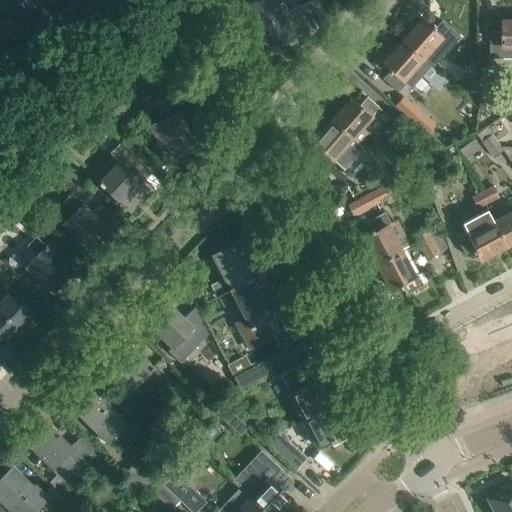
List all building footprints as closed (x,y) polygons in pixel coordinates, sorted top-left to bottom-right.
[(121,12),(114,0),(95,0),(79,9),(90,29),(121,12)] [(256,0),(247,5),(258,27),(289,12),(283,1),(278,4),(276,0),(256,0)] [(317,15),(327,5),(321,0),(310,0),(309,1),(317,15)] [(300,16),(305,14),(301,6),(289,12),(258,27),(269,50),(307,31),(300,16)] [(511,17),(501,17),(501,31),(489,31),(489,58),(511,57),(511,17)] [(402,39),(402,40),(422,58),(431,66),(432,67),(459,36),(456,33),(441,20),(440,20),(441,21),(436,26),(433,24),(431,27),(422,19),(403,41),(402,39)] [(383,78),(394,89),(398,92),(406,83),(411,88),(431,66),(422,58),(402,40),(401,40),(402,41),(383,63),(390,68),(387,71),(389,73),(384,78),(383,78)] [(152,57),(151,57),(148,50),(137,56),(141,63),(152,57)] [(476,92),(476,71),(463,71),(463,92),(476,92)] [(165,86),(142,97),(149,111),(157,106),(163,118),(150,125),(151,126),(159,144),(165,141),(172,155),(177,152),(180,157),(193,150),(191,145),(195,143),(192,138),(193,137),(190,133),(178,111),(175,113),(169,101),(171,100),(165,86)] [(479,108),(490,110),(491,89),(480,89),(479,108)] [(92,108),(98,121),(130,105),(124,92),(92,108)] [(331,119),(351,137),(357,142),(367,130),(362,126),(366,121),(369,120),(371,118),(373,116),(375,114),(375,111),(379,107),(376,104),(367,96),(359,105),(352,98),(333,120),(331,119)] [(410,99),(402,108),(428,132),(437,123),(410,99)] [(85,109),(74,120),(82,127),(92,116),(85,109)] [(332,121),(313,142),(332,159),(343,169),(363,148),(357,142),(351,137),(331,119),(331,120),(332,121)] [(502,147),(486,127),(476,135),(481,141),(493,158),(504,150),(502,147)] [(410,139),(427,152),(435,142),(419,129),(410,139)] [(465,158),(480,148),(474,140),(460,151),(465,158)] [(150,191),(140,181),(150,171),(120,142),(109,153),(118,162),(98,182),(102,186),(103,185),(130,211),(150,191)] [(511,147),(502,147),(504,150),(511,161),(511,147)] [(55,157),(42,170),(61,188),(73,175),(55,157)] [(442,183),(435,164),(422,168),(429,188),(442,183)] [(369,186),(387,177),(381,166),(363,176),(369,186)] [(389,181),(355,199),(361,211),(395,193),(389,181)] [(485,205),(499,197),(493,185),(479,192),(485,205)] [(4,186),(0,190),(0,198),(7,206),(5,207),(27,229),(37,219),(18,200),(4,186)] [(485,205),(479,192),(471,196),(478,209),(485,205)] [(111,231),(83,204),(82,205),(71,194),(62,203),(73,214),(64,223),(92,251),(111,231)] [(468,231),(456,237),(465,255),(466,255),(466,254),(472,250),(473,252),(477,251),(481,258),(506,245),(507,246),(495,222),(488,209),(463,222),(470,235),(468,231)] [(385,212),(367,221),(367,222),(368,221),(371,228),(369,229),(371,233),(364,236),(377,262),(376,263),(400,250),(387,225),(391,223),(385,212)] [(511,212),(495,222),(507,246),(508,246),(507,244),(511,241),(511,212)] [(418,241),(430,234),(425,227),(414,233),(418,241)] [(430,234),(418,241),(427,259),(440,253),(439,251),(446,248),(436,231),(430,235),(430,234)] [(40,283),(41,284),(43,282),(53,292),(72,271),(36,236),(27,246),(37,255),(17,276),(32,291),(40,283)] [(217,297),(227,291),(236,287),(236,286),(262,272),(245,239),(246,239),(245,238),(218,252),(225,267),(221,269),(226,279),(222,280),(222,279),(211,285),(217,297)] [(413,275),(400,250),(376,263),(378,263),(391,288),(399,284),(400,287),(402,286),(406,293),(405,294),(424,285),(417,273),(413,275)] [(275,336),(266,319),(273,315),(270,309),(280,304),(280,302),(279,303),(262,272),(236,286),(236,287),(243,300),(239,302),(246,315),(234,322),(240,335),(248,350),(275,336)] [(207,302),(205,298),(196,281),(186,286),(196,305),(197,307),(207,302)] [(29,316),(14,302),(8,296),(0,304),(0,326),(10,336),(29,316)] [(169,303),(149,324),(163,338),(172,347),(168,352),(180,363),(210,332),(197,307),(196,305),(183,317),(169,303)] [(0,345),(10,336),(0,326),(0,345)] [(143,395),(135,387),(144,377),(153,385),(164,373),(155,364),(152,367),(130,344),(110,364),(121,375),(111,385),(133,406),(143,395)] [(233,377),(268,359),(257,365),(255,361),(250,364),(245,355),(227,364),(233,377)] [(233,377),(240,389),(274,371),(268,359),(233,377)] [(304,419),(332,404),(319,378),(316,379),(313,373),(303,378),(297,366),(281,374),(304,419)] [(84,420),(99,434),(97,436),(103,442),(105,440),(107,442),(109,440),(110,441),(119,432),(118,431),(128,420),(103,397),(101,392),(100,393),(91,384),(90,385),(90,386),(71,406),(71,405),(70,406),(84,420)] [(332,404),(304,419),(309,430),(319,447),(330,441),(332,446),(333,448),(346,440),(348,439),(348,438),(345,433),(347,432),(332,404)] [(249,427),(226,406),(218,415),(241,436),(249,427)] [(77,510),(79,511),(89,511),(93,508),(80,497),(67,484),(98,452),(80,436),(71,446),(50,426),(31,446),(52,467),(50,468),(60,477),(52,486),(77,510)] [(274,450),(281,457),(296,470),(307,458),(289,442),(283,431),(268,438),(274,450)] [(241,488),(241,489),(251,498),(265,511),(277,511),(291,498),(283,490),(292,480),(269,458),(260,468),(241,488)] [(140,492),(151,481),(133,464),(122,476),(140,492)] [(0,497),(0,498),(0,497),(0,511),(33,511),(40,506),(52,511),(74,511),(77,510),(52,486),(44,494),(34,485),(33,487),(12,466),(0,478),(0,497)] [(166,470),(157,479),(192,511),(196,511),(203,506),(186,489),(191,484),(183,470),(172,476),(166,470)] [(192,511),(157,479),(148,488),(171,509),(179,500),(191,511),(192,511)] [(511,511),(511,483),(511,482),(499,489),(501,492),(488,499),(495,511),(511,511)] [(220,508),(216,511),(265,511),(251,498),(241,489),(240,488),(220,508)]
